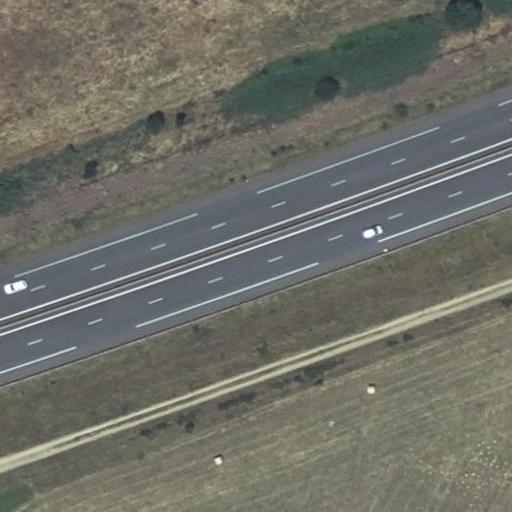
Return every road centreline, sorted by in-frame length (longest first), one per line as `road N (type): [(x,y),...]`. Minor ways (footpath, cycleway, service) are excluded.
road 1 (trunk): [(511,119),(0,299)]
road 2 (trunk): [(0,351),(511,172)]
